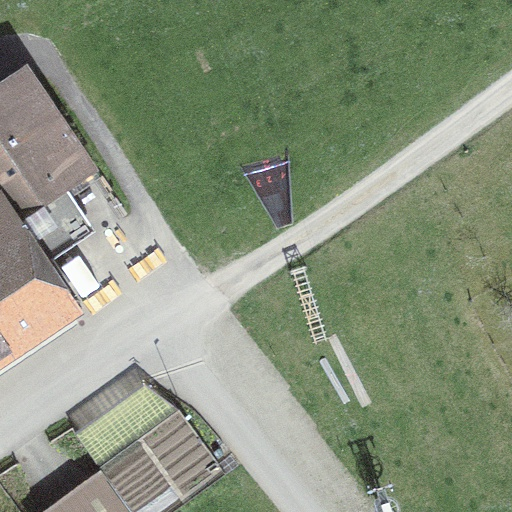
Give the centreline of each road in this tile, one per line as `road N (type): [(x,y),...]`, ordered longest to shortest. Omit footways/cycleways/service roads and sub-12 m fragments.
road 1 (track): [(511,96),(155,339)]
road 2 (track): [(296,511),(155,339)]
road 3 (track): [(155,339),(0,449)]
